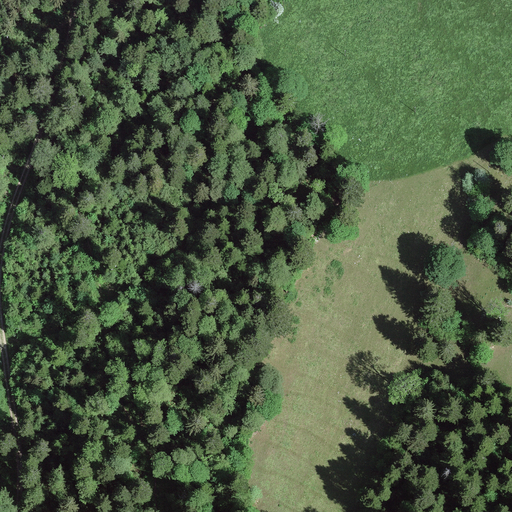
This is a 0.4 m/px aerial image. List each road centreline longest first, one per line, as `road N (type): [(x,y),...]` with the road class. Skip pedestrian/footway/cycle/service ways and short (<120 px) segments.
road 1 (track): [(81,0),(0,255)]
road 2 (track): [(0,324),(19,458),(17,511)]
